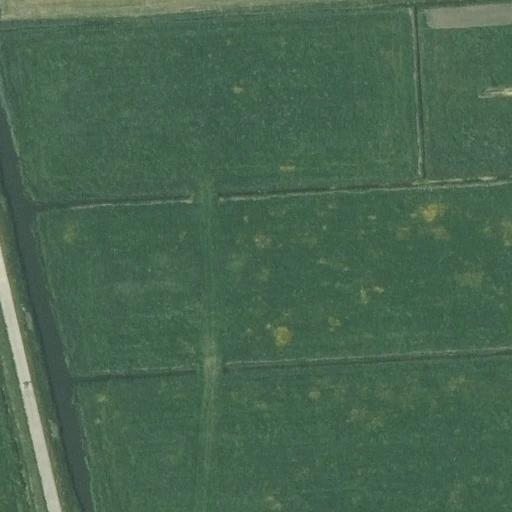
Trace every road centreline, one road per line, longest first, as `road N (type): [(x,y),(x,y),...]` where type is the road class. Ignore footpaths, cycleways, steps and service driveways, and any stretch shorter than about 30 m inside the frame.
road 1 (track): [(209,172),(214,349),(203,511)]
road 2 (unclassified): [(56,511),(0,267)]
